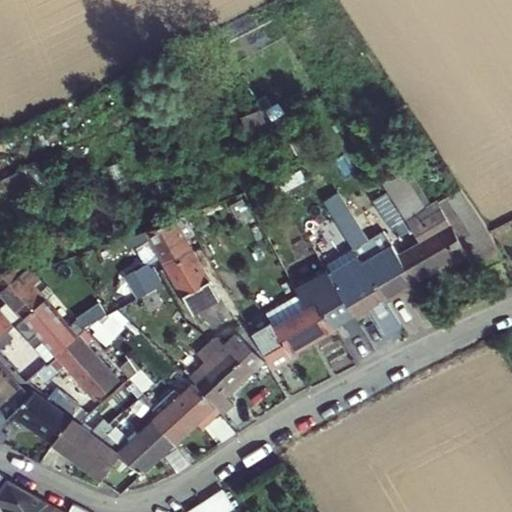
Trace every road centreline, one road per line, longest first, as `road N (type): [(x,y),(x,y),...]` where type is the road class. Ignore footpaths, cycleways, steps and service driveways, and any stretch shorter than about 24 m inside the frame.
road 1 (residential): [(114,511),(181,490),(287,424),(511,312)]
road 2 (residential): [(0,460),(111,511)]
